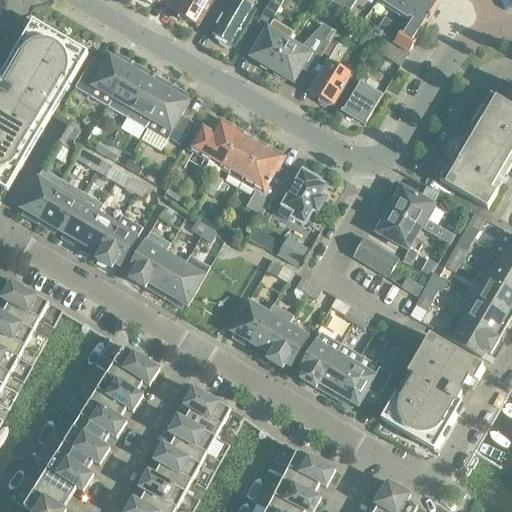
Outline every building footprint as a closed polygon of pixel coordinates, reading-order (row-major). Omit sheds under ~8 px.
[(212,0),(182,0),(174,13),(197,27),(212,0)] [(230,0),(210,35),(233,48),(255,11),(236,0),(230,0)] [(270,26),(279,8),(284,0),(270,0),(259,20),(270,26)] [(332,0),(331,2),(342,9),(343,9),(344,8),(343,7),(347,0),(332,0)] [(372,0),(376,2),(377,0),(347,0),(343,7),(344,8),(350,11),(357,0),(358,0),(359,0),(372,0)] [(397,16),(407,0),(377,0),(376,2),(397,16)] [(407,22),(392,44),(409,54),(439,7),(438,2),(435,0),(407,0),(397,16),(407,22)] [(394,24),(385,18),(376,31),(385,37),(394,24)] [(342,21),(338,29),(345,33),(350,26),(342,21)] [(8,60),(8,62),(9,63),(0,78),(0,86),(1,87),(0,87),(0,95),(1,96),(0,97),(0,188),(7,193),(88,54),(56,36),(57,34),(46,27),(45,29),(33,22),(22,41),(21,40),(18,42),(16,43),(14,45),(12,47),(11,49),(10,50),(9,52),(8,55),(8,57),(8,58),(8,60)] [(289,42),(272,71),(273,76),(279,80),(285,78),(293,83),(301,70),(310,75),(335,34),(323,26),(301,49),(289,42)] [(267,29),(251,58),(258,62),(259,68),(265,71),(271,70),(272,71),(289,42),(267,29)] [(401,67),(408,56),(381,39),(374,51),(401,67)] [(332,41),(323,55),(329,59),(309,93),(318,98),(318,103),(327,108),(331,105),(333,106),(351,75),(337,67),(347,50),(332,41)] [(92,59),(91,62),(75,89),(107,107),(132,64),(123,59),(120,63),(109,57),(104,66),(92,59)] [(107,107),(127,118),(149,80),(139,74),(141,69),(132,64),(107,107)] [(147,130),(172,87),(163,82),(159,86),(149,80),(127,118),(147,130)] [(342,113),(365,126),(382,98),(360,84),(342,113)] [(490,96),(440,183),(487,211),(497,195),(511,168),(511,93),(500,86),(493,98),(490,96)] [(172,87),(147,130),(167,142),(168,139),(180,145),(192,123),(181,117),(189,103),(179,97),(180,92),(172,87)] [(221,169),(243,134),(220,120),(213,133),(202,127),(188,150),(221,169)] [(64,136),(74,142),(80,132),(70,126),(64,136)] [(243,134),(221,169),(229,174),(227,178),(240,186),(264,146),(243,134)] [(74,142),(64,136),(58,146),(68,153),(74,142)] [(91,136),(88,141),(97,147),(100,141),(91,136)] [(104,156),(110,146),(101,141),(95,151),(104,156)] [(110,146),(104,156),(115,163),(122,153),(110,146)] [(261,217),(275,194),(288,173),(279,168),(285,158),(264,146),(240,186),(252,193),(253,192),(255,192),(245,208),(261,217)] [(96,172),(102,162),(92,156),(86,166),(96,172)] [(139,176),(143,169),(129,161),(125,168),(139,176)] [(102,162),(96,172),(106,178),(112,168),(102,162)] [(31,216),(30,221),(38,226),(64,182),(44,170),(21,210),(31,216)] [(317,237),(309,232),(302,228),(313,211),(317,214),(325,200),(320,198),(326,188),(319,184),(319,183),(303,173),(299,179),(288,173),(275,194),(287,201),(279,215),(291,223),(294,219),(301,223),(293,238),(310,248),(317,237)] [(216,177),(206,193),(213,197),(223,181),(216,177)] [(135,195),(142,185),(131,179),(125,189),(135,195)] [(51,227),(61,233),(83,194),(64,182),(38,226),(47,231),(51,227)] [(165,194),(181,205),(188,194),(172,184),(165,194)] [(142,185),(135,195),(146,201),(152,191),(142,185)] [(390,211),(420,229),(424,231),(429,221),(426,219),(433,206),(402,189),(390,211)] [(69,244),(78,249),(98,214),(98,215),(104,206),(83,194),(61,233),(70,239),(69,244)] [(185,221),(166,208),(159,218),(179,231),(185,221)] [(417,255),(423,245),(413,241),(420,229),(390,211),(377,233),(409,251),(404,259),(411,263),(416,255),(417,255)] [(78,249),(86,254),(90,250),(99,256),(100,256),(118,226),(117,226),(98,215),(98,214),(78,249)] [(485,221),(474,215),(462,236),(473,242),(485,221)] [(120,268),(143,229),(122,217),(117,226),(118,226),(100,256),(99,256),(96,261),(107,267),(110,262),(120,268)] [(201,238),(207,228),(197,221),(191,231),(201,238)] [(207,228),(201,238),(211,245),(217,235),(207,228)] [(436,238),(450,246),(456,236),(441,228),(436,238)] [(511,236),(504,232),(491,254),(500,259),(500,258),(511,265),(511,236)] [(138,278),(134,283),(145,290),(148,285),(148,284),(165,254),(170,245),(150,233),(127,272),(138,278)] [(261,233),(256,240),(276,252),(280,245),(261,233)] [(462,236),(450,257),(461,263),(473,242),(462,236)] [(399,261),(363,240),(353,258),(388,279),(399,261)] [(286,261),(300,269),(307,256),(294,248),(286,261)] [(148,284),(148,285),(157,290),(156,295),(165,300),(185,265),(165,254),(148,284)] [(190,257),(185,265),(165,300),(173,305),(177,301),(187,308),(210,269),(190,257)] [(454,273),(461,263),(450,257),(444,267),(454,273)] [(488,279),(511,292),(511,265),(500,258),(500,259),(488,279)] [(277,278),(283,268),(272,262),(266,273),(277,278)] [(426,286),(424,290),(421,295),(432,302),(438,293),(440,294),(446,284),(432,275),(426,286)] [(306,295),(312,285),(302,279),(296,289),(306,295)] [(400,287),(417,297),(419,299),(421,295),(424,290),(405,279),(400,287)] [(511,317),(511,292),(488,279),(476,300),(511,320),(511,317)] [(11,284),(2,301),(8,305),(3,315),(34,332),(49,305),(38,299),(11,284)] [(312,285),(306,295),(316,301),(322,291),(312,285)] [(426,312),(432,302),(421,295),(419,299),(420,299),(415,306),(426,312)] [(511,320),(476,300),(464,319),(464,320),(499,341),(499,340),(511,320)] [(239,344),(248,349),(268,314),(248,302),(231,333),(241,339),(239,344)] [(270,356),(288,326),(293,317),(273,306),(268,314),(269,314),(248,349),(257,354),(261,350),(270,356)] [(353,325),(359,314),(349,309),(343,319),(353,325)] [(0,349),(19,360),(34,332),(3,315),(0,313),(0,349)] [(359,314),(353,325),(364,331),(370,321),(359,314)] [(443,337),(482,359),(488,348),(493,351),(500,340),(499,340),(499,341),(464,320),(464,319),(456,314),(443,337)] [(291,368),(308,338),(288,326),(270,356),(267,361),(278,367),(280,362),(291,368)] [(305,383),(315,389),(316,390),(319,384),(318,384),(341,346),(321,334),(298,372),(308,378),(305,383)] [(434,452),(483,368),(430,337),(407,375),(413,378),(400,399),(395,396),(381,421),(434,452)] [(335,400),(361,357),(341,346),(318,384),(319,384),(328,390),(327,395),(335,400)] [(0,385),(4,387),(19,360),(0,349),(0,385)] [(150,388),(160,371),(134,355),(123,349),(107,375),(137,394),(143,384),(150,388)] [(361,357),(335,400),(344,405),(348,402),(357,407),(362,398),(373,405),(394,370),(378,361),(375,366),(361,357)] [(107,375),(90,402),(120,420),(127,410),(133,414),(143,398),(137,394),(107,375)] [(185,422),(216,439),(231,411),(220,406),(220,405),(193,391),(184,408),(190,411),(185,422)] [(90,402),(73,428),(104,447),(104,446),(110,437),(116,441),(127,424),(120,420),(90,402)] [(170,449),(201,466),(216,439),(185,422),(178,418),(169,435),(175,439),(170,449)] [(73,428),(57,454),(87,473),(93,463),(100,467),(110,450),(104,446),(104,447),(73,428)] [(155,476),(186,493),(201,466),(170,449),(163,445),(154,462),(160,466),(155,476)] [(326,489),(335,472),(308,458),(297,453),(283,480),(314,496),(320,486),(326,489)] [(40,481),(70,500),(77,489),(83,493),(94,477),(87,473),(57,454),(40,481)] [(175,511),(186,493),(155,476),(148,473),(139,490),(146,494),(140,504),(149,509),(155,511),(175,511)] [(283,480),(268,509),(273,511),(314,511),(321,500),(314,496),(283,480)] [(66,511),(64,510),(70,500),(40,481),(23,508),(29,511),(66,511)] [(374,511),(416,511),(418,509),(407,503),(411,497),(388,484),(375,506),(377,508),(374,511)] [(155,511),(149,509),(140,504),(133,500),(126,511),(155,511)]
